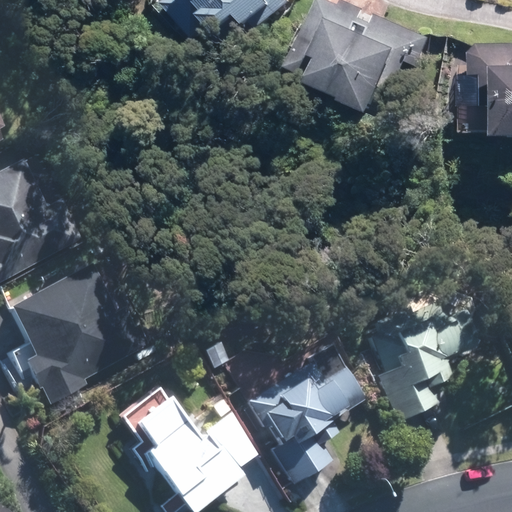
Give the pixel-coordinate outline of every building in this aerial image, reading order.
[(283,5),(278,0),(174,0),(159,14),(191,51),(202,42),(208,49),(231,28),(239,37),(254,24),(257,28),(283,5)] [(355,23),(359,13),(326,0),(316,0),(284,79),(302,86),(296,100),(359,126),(374,94),(388,100),(401,68),(418,75),(431,43),(372,18),(368,28),(355,23)] [(511,54),(465,53),(463,82),(476,82),(476,117),(484,117),(483,151),(511,151),(511,54)] [(0,170),(0,282),(63,247),(37,201),(22,209),(0,170)] [(77,269),(0,311),(0,328),(14,352),(0,360),(0,368),(16,398),(30,390),(40,409),(80,387),(77,381),(125,355),(77,269)] [(391,425),(431,404),(423,388),(439,380),(430,363),(446,355),(443,350),(448,348),(424,301),(357,335),(376,373),(367,378),(391,425)] [(326,422),(351,409),(326,358),(240,401),(284,489),(325,468),(314,445),(333,436),(326,422)] [(155,404),(119,433),(137,455),(131,460),(166,503),(195,479),(187,470),(209,453),(194,435),(185,441),(155,404)] [(226,424),(206,439),(228,468),(248,454),(226,424)]
